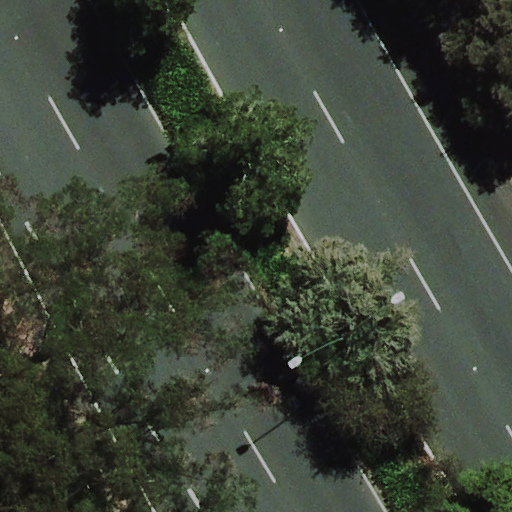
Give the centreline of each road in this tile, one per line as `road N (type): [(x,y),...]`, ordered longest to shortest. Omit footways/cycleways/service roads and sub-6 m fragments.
road 1 (primary): [(258,511),(0,41)]
road 2 (primary): [(280,0),(511,399)]
